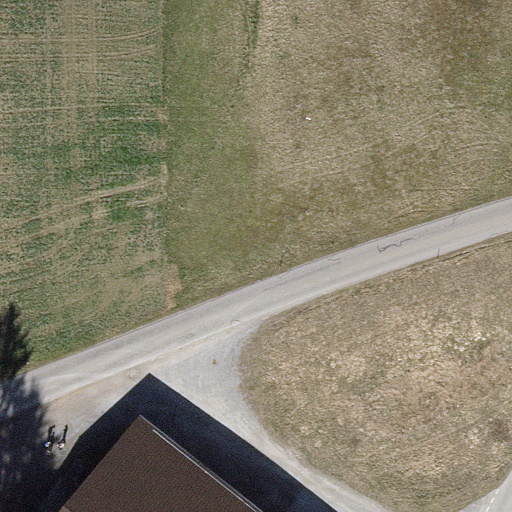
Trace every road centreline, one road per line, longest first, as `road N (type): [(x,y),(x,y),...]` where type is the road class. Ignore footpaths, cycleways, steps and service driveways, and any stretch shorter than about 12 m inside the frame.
road 1 (unclassified): [(511,209),(445,227),(0,400)]
road 2 (track): [(338,511),(131,348)]
